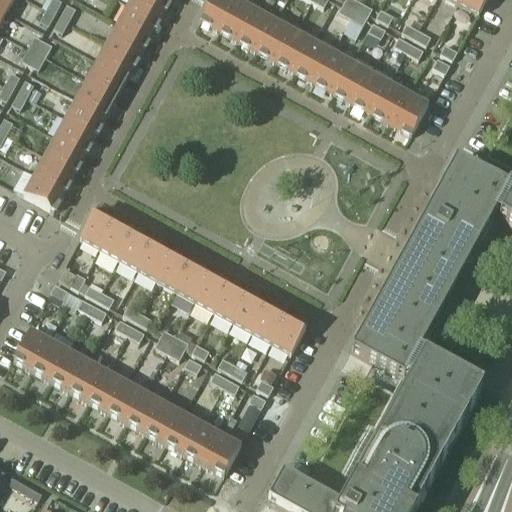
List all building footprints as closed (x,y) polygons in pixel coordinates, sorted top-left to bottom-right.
[(0,0),(0,15),(5,18),(15,0),(0,0)] [(151,0),(133,0),(126,13),(158,27),(168,8),(151,0)] [(151,0),(168,8),(172,0),(151,0)] [(223,0),(214,0),(200,27),(219,37),(236,7),(223,0)] [(317,0),(314,0),(310,8),(322,14),(327,5),(317,0)] [(437,0),(457,10),(462,0),(437,0)] [(462,0),(457,10),(477,21),(488,0),(462,0)] [(52,3),(45,15),(54,20),(61,8),(52,3)] [(347,3),(343,10),(355,17),(359,9),(347,3)] [(236,7),(219,37),(238,48),(255,17),(236,7)] [(359,9),(355,17),(367,24),(371,15),(359,9)] [(343,10),(338,19),(350,26),(355,17),(343,10)] [(66,11),(59,23),(67,27),(74,15),(66,11)] [(126,13),(116,31),(147,46),(158,27),(126,13)] [(38,27),(47,33),(54,20),(45,15),(38,27)] [(379,16),(374,25),(387,32),(391,24),(379,16)] [(255,17),(238,48),(257,58),(274,28),(255,17)] [(355,17),(350,26),(362,32),(367,24),(355,17)] [(61,39),(67,27),(59,23),(53,35),(61,39)] [(350,26),(343,38),(355,45),(362,32),(350,26)] [(274,28),(257,58),(276,69),(293,38),(274,28)] [(379,46),(384,37),(372,30),(367,39),(379,46)] [(116,31),(106,49),(137,65),(147,46),(116,31)] [(401,39),(413,46),(418,37),(406,31),(401,39)] [(418,37),(413,46),(425,52),(429,44),(430,44),(418,37)] [(293,38),(276,69),(295,79),(312,49),(293,38)] [(33,43),(27,55),(36,60),(42,48),(33,43)] [(397,44),(393,53),(405,60),(410,51),(397,44)] [(42,48),(36,60),(44,64),(51,52),(45,49),(42,48)] [(106,49),(95,69),(127,84),(137,65),(106,49)] [(312,49),(295,79),(314,90),(331,59),(312,49)] [(410,51),(405,60),(417,66),(422,58),(410,51)] [(444,51),(439,60),(451,67),(456,58),(444,51)] [(20,67),(26,70),(29,72),(36,60),(27,55),(20,67)] [(331,59),(314,90),(333,100),(350,70),(331,59)] [(36,60),(29,72),(32,73),(37,76),(44,64),(36,60)] [(431,74),(444,81),(448,72),(436,65),(431,74)] [(95,69),(85,88),(115,105),(127,84),(95,69)] [(350,70),(333,100),(352,111),(369,80),(350,70)] [(10,79),(3,91),(12,96),(19,84),(10,79)] [(369,80),(352,111),(371,121),(388,90),(369,80)] [(24,87),(17,99),(26,104),(32,93),(32,91),(24,87)] [(85,88),(75,106),(106,121),(115,105),(85,88)] [(388,90),(371,121),(390,131),(407,101),(388,90)] [(0,97),(0,105),(6,108),(12,96),(3,91),(0,97)] [(32,93),(26,104),(34,108),(40,98),(32,93)] [(17,99),(11,111),(19,116),(26,104),(17,99)] [(407,101),(390,131),(410,142),(427,112),(407,101)] [(75,106),(65,124),(96,140),(106,121),(75,106)] [(65,124),(55,142),(85,159),(96,140),(65,124)] [(3,125),(0,130),(0,138),(5,141),(11,129),(3,125)] [(55,142),(44,161),(75,178),(85,159),(55,142)] [(44,161),(33,181),(64,198),(75,178),(44,161)] [(425,220),(416,236),(378,304),(386,308),(387,307),(388,305),(404,314),(403,316),(405,317),(404,318),(432,333),(493,222),(511,232),(511,196),(455,165),(424,220),(425,220)] [(13,196),(22,201),(53,218),(64,198),(33,181),(23,176),(13,196)] [(95,216),(79,246),(98,257),(115,226),(95,216)] [(115,226),(98,257),(117,267),(134,237),(115,226)] [(134,237),(117,267),(136,278),(153,247),(134,237)] [(153,247),(136,278),(155,288),(172,258),(153,247)] [(172,258),(155,288),(174,299),(191,268),(172,258)] [(191,268),(174,299),(193,309),(210,279),(191,268)] [(63,275),(57,286),(78,297),(83,288),(85,285),(76,280),(75,281),(63,275)] [(210,279),(193,309),(212,320),(229,289),(210,279)] [(229,289),(212,320),(231,330),(248,300),(229,289)] [(54,291),(49,300),(51,301),(62,306),(66,298),(54,291)] [(89,292),(84,301),(96,307),(101,299),(89,292)] [(101,299),(96,307),(108,314),(113,305),(101,299)] [(248,300),(231,330),(250,340),(267,310),(248,300)] [(339,511),(338,511),(303,493),(281,481),(266,508),(273,511),(415,511),(481,393),(418,358),(432,333),(404,318),(405,317),(403,316),(404,314),(388,305),(387,307),(386,308),(378,304),(349,357),(408,388),(339,511)] [(81,306),(76,314),(87,321),(92,312),(81,306)] [(267,310),(250,340),(269,351),(286,320),(267,310)] [(105,319),(92,312),(87,321),(100,328),(105,319)] [(126,313),(122,322),(134,328),(139,319),(126,313)] [(139,319),(134,328),(146,335),(151,326),(139,319)] [(286,320),(269,351),(289,362),(306,331),(286,320)] [(119,327),(114,335),(125,341),(130,333),(119,327)] [(130,333),(125,341),(138,348),(143,340),(130,333)] [(159,342),(158,345),(172,352),(176,344),(162,336),(159,342)] [(29,337),(12,367),(32,378),(49,347),(29,337)] [(187,349),(176,344),(172,352),(182,358),(184,356),(187,349)] [(157,348),(154,354),(167,361),(172,352),(158,345),(157,348)] [(49,347),(32,378),(51,388),(68,358),(49,347)] [(195,351),(191,359),(203,366),(207,358),(195,351)] [(182,358),(172,352),(167,361),(178,366),(181,361),(182,358)] [(68,358),(51,388),(70,399),(87,368),(68,358)] [(188,364),(184,373),(196,380),(200,371),(188,364)] [(221,365),(216,373),(229,380),(233,371),(221,365)] [(87,368),(70,399),(89,409),(106,379),(87,368)] [(233,371),(229,380),(241,387),(246,378),(243,376),(233,371)] [(106,379),(89,409),(108,420),(125,389),(106,379)] [(213,379),(209,387),(221,394),(226,386),(213,379)] [(226,386),(221,394),(233,401),(238,392),(226,386)] [(260,386),(255,395),(267,402),(272,393),(260,386)] [(125,389),(108,420),(127,430),(144,400),(125,389)] [(144,400),(127,430),(146,441),(163,410),(144,400)] [(252,400),(248,409),(249,409),(260,415),(265,407),(252,400)] [(249,409),(236,432),(248,438),(260,415),(249,409)] [(163,410),(146,441),(165,451),(182,421),(163,410)] [(182,421),(165,451),(184,462),(201,431),(182,421)] [(201,431),(184,462),(203,472),(220,442),(201,431)] [(220,442),(203,472),(222,483),(223,483),(239,452),(220,442)] [(5,493),(35,511),(40,501),(11,484),(5,493)]
